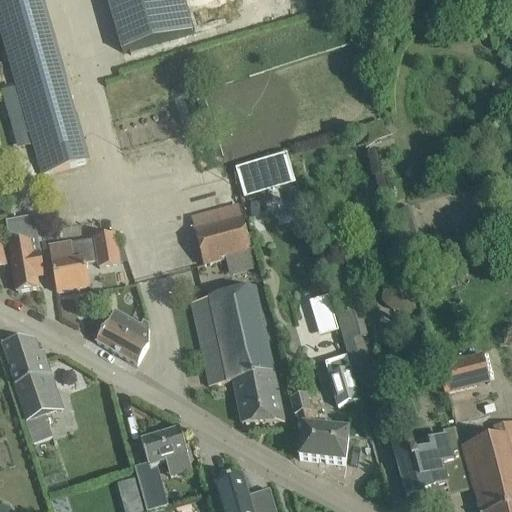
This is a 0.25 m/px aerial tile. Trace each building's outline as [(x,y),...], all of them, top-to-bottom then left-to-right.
[(0,0),(0,30),(42,177),(88,164),(41,0),(0,0)] [(183,0),(107,0),(123,54),(193,34),(183,0)] [(382,122),(357,130),(360,138),(385,130),(382,122)] [(285,155),(236,170),(244,199),(294,184),(285,155)] [(1,186),(4,200),(20,197),(17,183),(1,186)] [(194,231),(203,266),(249,255),(241,220),(238,206),(192,217),(196,231),(194,231)] [(35,218),(7,223),(8,231),(15,274),(19,294),(39,291),(37,278),(45,277),(41,255),(39,242),(35,218)] [(53,265),(52,265),(57,295),(90,289),(86,266),(99,264),(100,270),(120,266),(117,246),(116,238),(95,241),(83,243),(82,243),(50,249),(53,265)] [(406,276),(399,276),(399,278),(385,278),(384,300),(388,304),(387,305),(395,312),(397,310),(399,312),(413,313),(417,308),(415,291),(406,276)] [(137,287),(123,289),(126,307),(139,304),(137,287)] [(190,297),(192,306),(210,388),(234,384),(243,426),(285,426),(259,293),(206,303),(204,294),(190,297)] [(330,307),(311,312),(319,337),(337,331),(330,307)] [(98,344),(138,367),(149,347),(149,333),(150,332),(116,313),(98,344)] [(362,314),(338,321),(348,356),(361,403),(385,396),(362,314)] [(3,346),(36,447),(53,441),(45,417),(58,413),(51,389),(55,388),(44,354),(40,355),(36,342),(3,346)] [(431,349),(421,348),(415,355),(416,364),(415,364),(411,369),(424,378),(428,372),(436,370),(431,349)] [(348,356),(325,362),(340,410),(361,402),(348,356)] [(439,368),(446,397),(491,385),(484,357),(439,368)] [(299,418),(298,429),(304,429),(300,462),(346,467),(348,447),(350,434),(339,433),(316,430),(318,413),(312,412),(308,397),(292,401),(296,418),(299,418)] [(498,442),(464,451),(479,508),(479,511),(511,511),(511,426),(495,431),(498,442)] [(181,431),(141,443),(148,465),(149,468),(157,466),(170,462),(189,456),(181,431)] [(445,441),(429,444),(430,452),(415,455),(412,443),(394,447),(402,479),(407,498),(430,492),(431,497),(449,492),(442,467),(463,461),(456,431),(444,434),(445,441)] [(148,465),(134,469),(135,474),(146,511),(159,511),(167,510),(157,471),(150,473),(149,468),(148,465)] [(243,480),(217,488),(223,511),(276,511),(271,492),(256,497),(257,499),(250,501),(243,480)]
